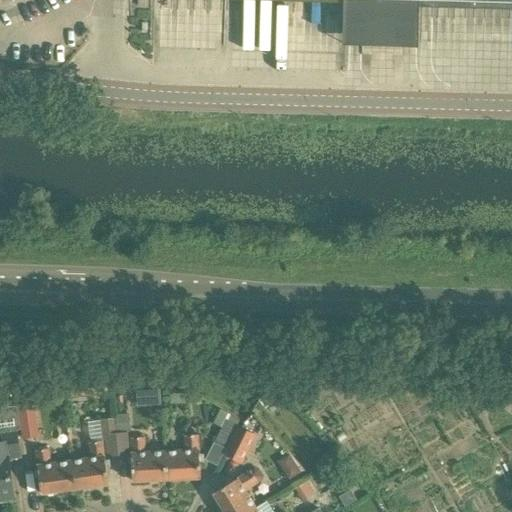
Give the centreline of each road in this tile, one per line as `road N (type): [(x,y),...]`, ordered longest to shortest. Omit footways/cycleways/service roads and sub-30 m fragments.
road 1 (unclassified): [(511,107),(184,98),(0,82)]
road 2 (primary): [(511,302),(0,290)]
